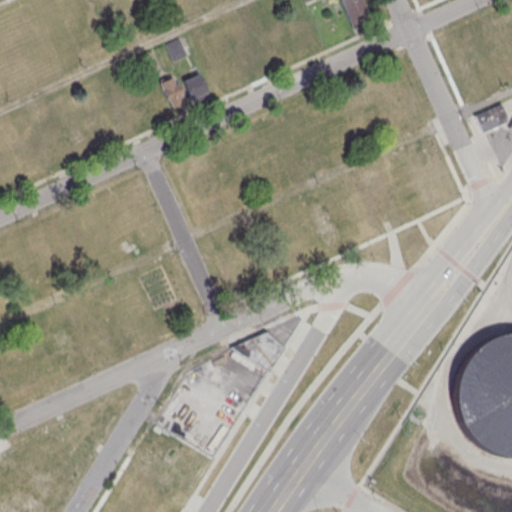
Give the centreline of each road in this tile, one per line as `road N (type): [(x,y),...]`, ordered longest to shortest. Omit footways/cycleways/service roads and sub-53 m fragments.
road 1 (residential): [(0,216),(474,0)]
road 2 (residential): [(423,307),(371,275),(345,276),(0,428)]
road 3 (primary): [(269,511),(494,225)]
road 4 (residential): [(206,511),(345,276)]
road 5 (residential): [(494,225),(393,0)]
road 6 (residential): [(222,327),(141,152)]
road 7 (residential): [(173,349),(71,511)]
